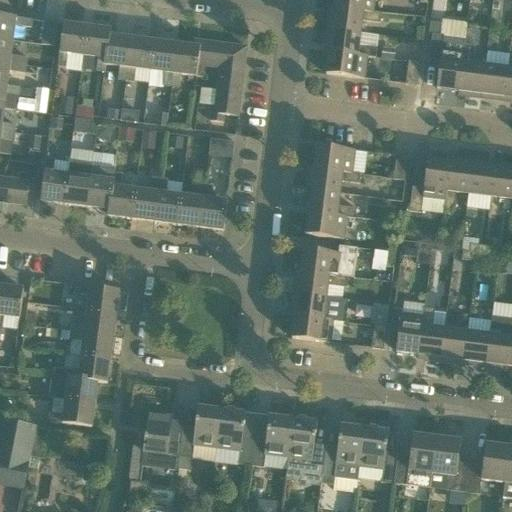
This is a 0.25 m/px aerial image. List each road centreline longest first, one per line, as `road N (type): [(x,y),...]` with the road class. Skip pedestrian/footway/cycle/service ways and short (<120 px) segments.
road 1 (residential): [(511,406),(250,374)]
road 2 (residential): [(511,134),(278,107)]
road 3 (residential): [(250,374),(153,379),(139,366),(141,255)]
road 4 (residential): [(258,267),(278,107)]
road 5 (residential): [(141,255),(0,239)]
